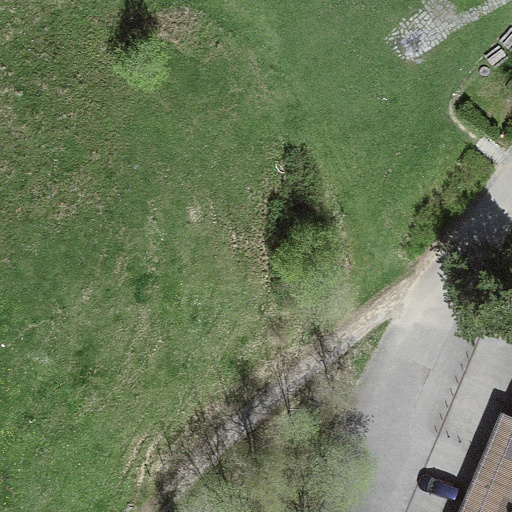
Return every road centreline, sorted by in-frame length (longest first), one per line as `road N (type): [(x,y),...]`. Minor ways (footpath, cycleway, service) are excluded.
road 1 (track): [(149,511),(242,418),(419,288)]
road 2 (residential): [(419,288),(511,179)]
